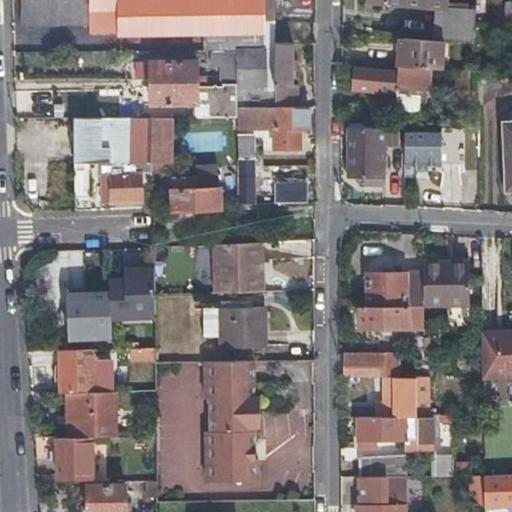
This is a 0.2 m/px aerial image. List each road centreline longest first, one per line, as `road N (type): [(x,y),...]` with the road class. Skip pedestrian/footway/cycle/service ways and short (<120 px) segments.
road 1 (residential): [(328,216),(328,511)]
road 2 (residential): [(330,0),(328,216)]
road 3 (residential): [(0,312),(12,511)]
road 4 (unknown): [(144,228),(328,216)]
road 5 (residential): [(328,216),(511,227)]
road 6 (residential): [(0,230),(144,228)]
